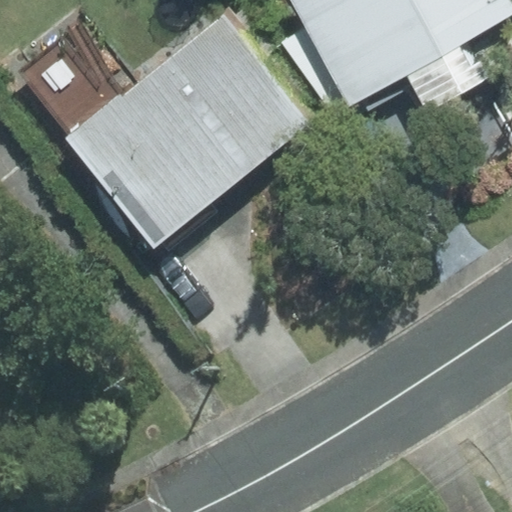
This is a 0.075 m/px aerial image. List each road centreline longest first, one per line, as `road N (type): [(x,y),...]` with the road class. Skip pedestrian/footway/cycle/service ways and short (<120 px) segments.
road 1 (unknown): [(204,510),(0,190)]
road 2 (residential): [(511,322),(200,511)]
